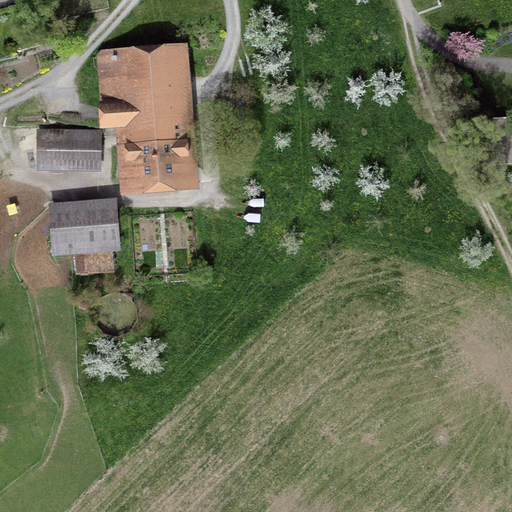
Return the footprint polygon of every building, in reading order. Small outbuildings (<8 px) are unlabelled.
[(130,132),(134,185),(183,182),(173,51),(99,57),(106,134),(130,132)] [(511,164),(511,117),(491,119),(494,165),(511,164)] [(39,133),(38,167),(99,168),(99,134),(39,133)] [(53,222),(56,252),(116,248),(113,218),(53,222)] [(79,255),(79,270),(110,268),(109,253),(79,255)]
